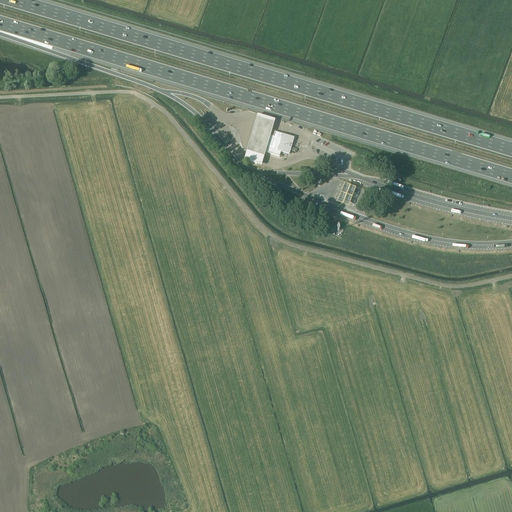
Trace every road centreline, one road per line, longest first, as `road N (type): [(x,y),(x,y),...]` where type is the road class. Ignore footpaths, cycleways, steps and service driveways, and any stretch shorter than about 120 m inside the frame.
road 1 (unclassified): [(511,277),(436,285),(288,244),(253,219),(168,115),(139,94),(0,97)]
road 2 (motorway): [(0,22),(511,176)]
road 3 (motorway): [(511,150),(11,0)]
road 4 (motorway): [(0,33),(163,90)]
